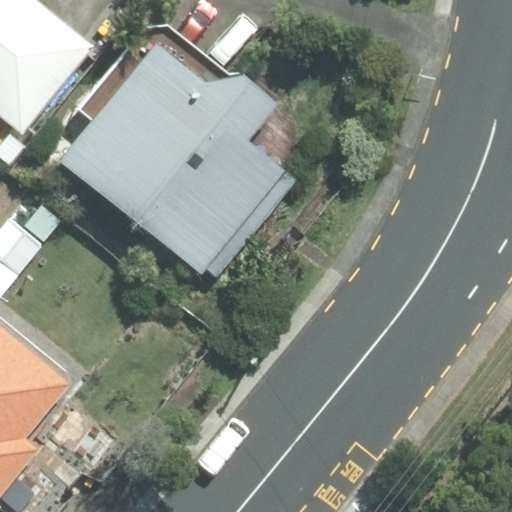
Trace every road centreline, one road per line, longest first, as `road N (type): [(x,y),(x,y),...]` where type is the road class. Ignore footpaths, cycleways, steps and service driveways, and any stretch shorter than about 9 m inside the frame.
road 1 (tertiary): [(507,66),(474,187),(438,257),(237,511)]
road 2 (unknown): [(507,66),(288,0)]
